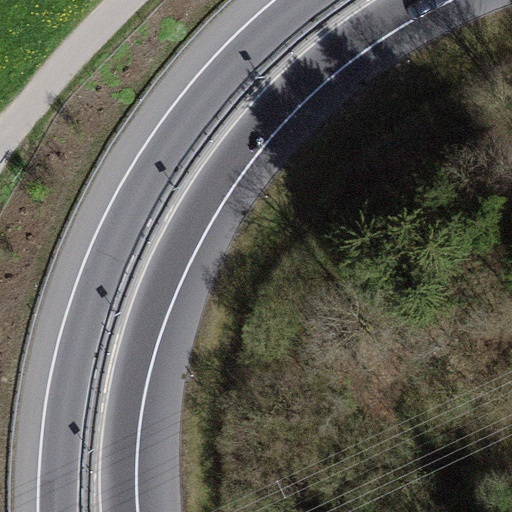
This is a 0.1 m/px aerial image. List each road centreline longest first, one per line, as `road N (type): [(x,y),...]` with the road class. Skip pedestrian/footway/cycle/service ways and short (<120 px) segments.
road 1 (motorway): [(128,511),(143,362),(176,270),(226,181),(336,61),(433,0)]
road 2 (motorway): [(299,0),(198,100),(119,221),(61,400),(54,511)]
road 3 (unclassified): [(0,148),(127,0)]
